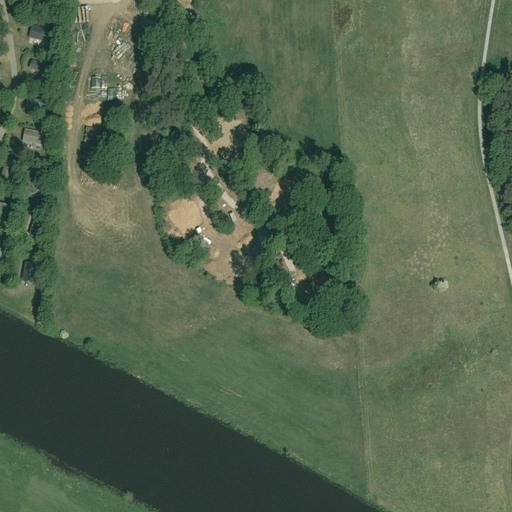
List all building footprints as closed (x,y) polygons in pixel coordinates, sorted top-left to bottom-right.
[(51,33),(32,28),(28,40),(47,45),(51,33)] [(52,69),(33,61),(30,69),(49,77),(52,69)] [(46,139),(59,139),(59,128),(46,128),(46,139)] [(45,134),(26,130),(23,143),(42,146),(45,134)] [(14,165),(7,162),(1,180),(8,183),(14,165)] [(34,172),(23,174),(27,197),(38,195),(34,172)] [(8,206),(0,204),(0,224),(4,225),(8,206)] [(44,220),(35,217),(29,236),(38,239),(44,220)] [(2,231),(0,235),(0,268),(15,238),(2,231)] [(32,248),(22,243),(6,278),(16,283),(32,248)] [(49,256),(40,252),(25,286),(38,295),(49,256)]
